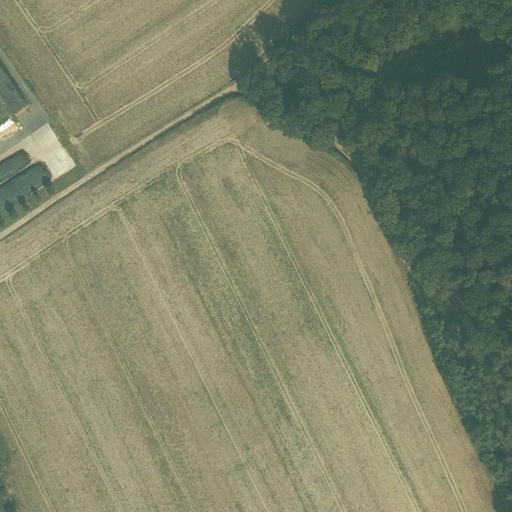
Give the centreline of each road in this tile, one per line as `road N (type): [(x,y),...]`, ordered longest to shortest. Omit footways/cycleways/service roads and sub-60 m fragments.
road 1 (track): [(278,108),(330,137),(359,166),(506,511)]
road 2 (track): [(236,94),(98,186)]
road 3 (track): [(511,353),(443,288),(405,265)]
